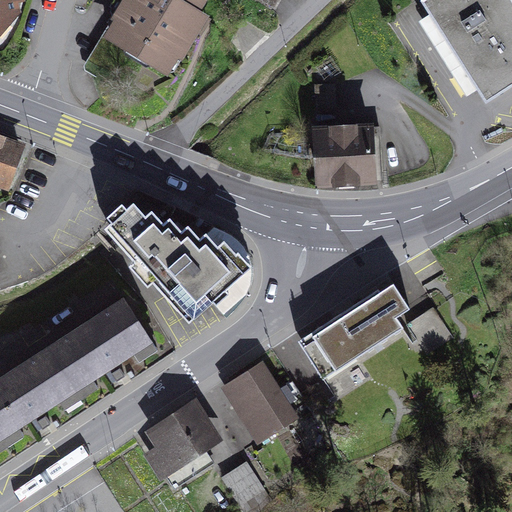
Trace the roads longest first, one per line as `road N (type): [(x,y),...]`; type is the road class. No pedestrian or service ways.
road 1 (residential): [(307,220),(294,283),(264,321),(0,498)]
road 2 (residential): [(155,166),(165,146),(320,0)]
road 3 (secondary): [(307,220),(366,223),(413,213),(511,167)]
road 4 (secondary): [(155,166),(307,220)]
road 5 (secondary): [(25,114),(155,166)]
